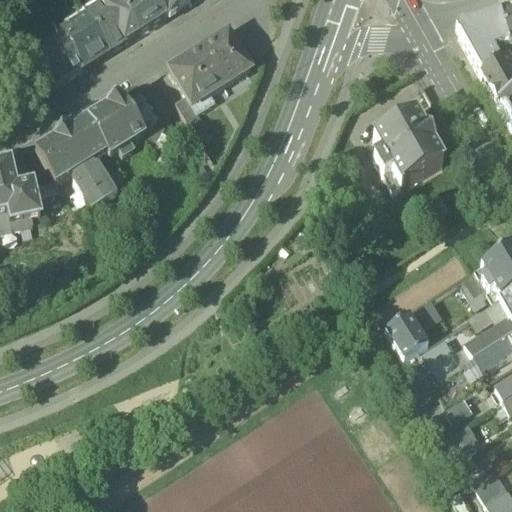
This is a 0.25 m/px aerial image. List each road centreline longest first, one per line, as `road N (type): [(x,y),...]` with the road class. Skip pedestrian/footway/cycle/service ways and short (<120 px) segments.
road 1 (secondary): [(0,393),(132,329),(192,279),(288,145),(325,46)]
road 2 (residential): [(238,0),(0,147)]
road 3 (residential): [(416,30),(511,196)]
